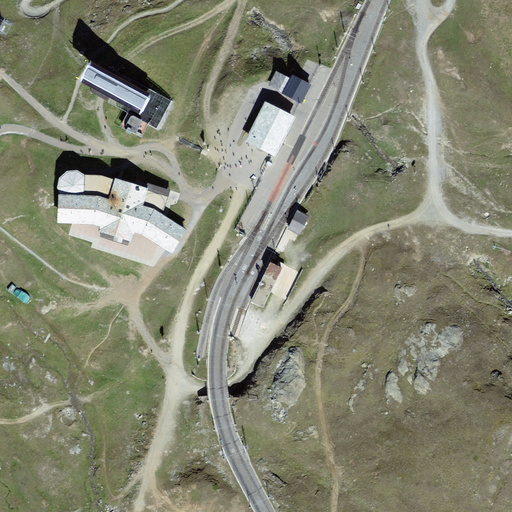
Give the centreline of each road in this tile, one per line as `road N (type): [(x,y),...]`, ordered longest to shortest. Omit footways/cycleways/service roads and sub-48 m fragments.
road 1 (track): [(436,208),(370,231),(326,262),(236,379),(195,385),(172,363)]
road 2 (track): [(511,234),(456,223),(434,201),(421,44),(451,0)]
road 3 (track): [(210,192),(184,191),(163,148),(90,151),(0,129)]
road 4 (track): [(172,363),(187,296),(233,205),(234,189),(221,179)]
